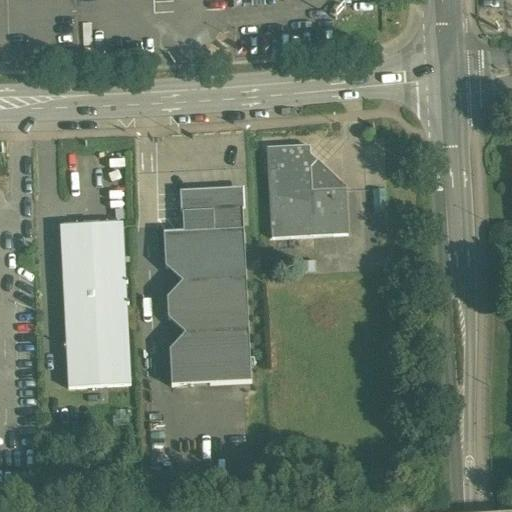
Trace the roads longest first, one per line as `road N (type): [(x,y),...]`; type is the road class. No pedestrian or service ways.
road 1 (tertiary): [(0,107),(442,79)]
road 2 (tertiary): [(442,79),(463,511)]
